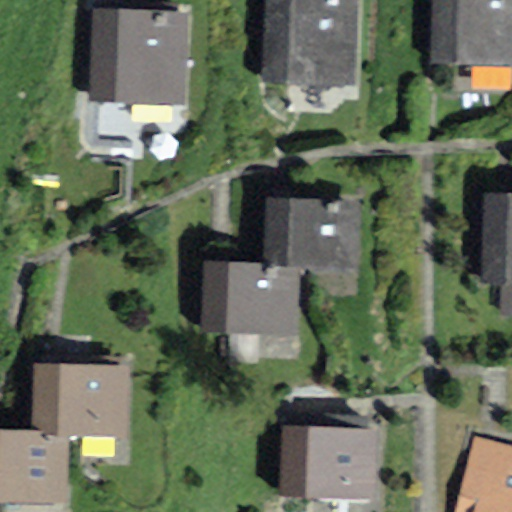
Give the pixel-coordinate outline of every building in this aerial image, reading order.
[(266,0),(264,81),(342,84),(345,0),(266,0)] [(511,0),(434,0),(433,62),(511,65),(511,0)] [(96,12),(93,100),(171,103),(175,15),(96,12)] [(511,195),(486,195),(484,283),(511,283),(511,195)] [(268,200),(265,266),(284,267),(343,270),(346,203),(268,200)] [(282,334),(284,267),(265,266),(206,264),(204,330),(282,334)] [(37,366),(35,433),(55,434),(114,435),(116,369),(37,366)] [(286,428),(283,495),(362,498),(364,432),(286,428)] [(0,499),(53,500),(55,434),(35,433),(0,432),(0,499)] [(461,511),(511,511),(511,474),(475,464),(461,511)]
